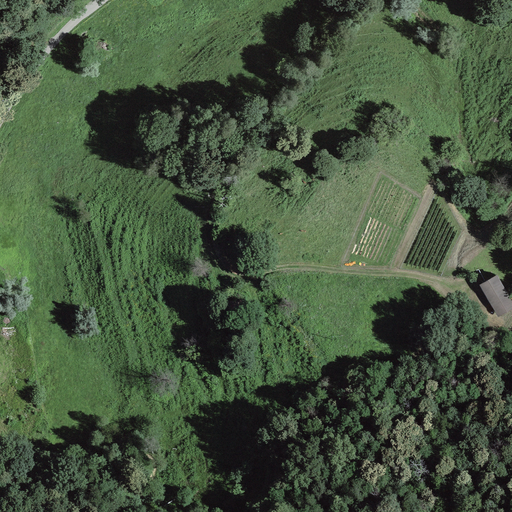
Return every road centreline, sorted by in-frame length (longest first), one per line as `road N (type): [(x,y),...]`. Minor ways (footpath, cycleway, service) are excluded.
road 1 (track): [(404,427),(388,390),(456,296),(447,283),(285,266),(245,277),(228,273),(209,241),(214,194),(345,0)]
road 2 (unclassified): [(0,119),(45,51),(100,0)]
